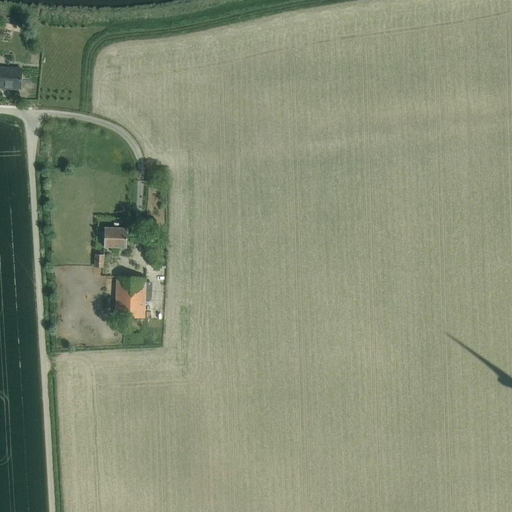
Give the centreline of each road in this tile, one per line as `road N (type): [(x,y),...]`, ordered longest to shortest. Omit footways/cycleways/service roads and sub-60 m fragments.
road 1 (unclassified): [(50,511),(28,110)]
road 2 (unclassified): [(138,152),(90,118),(28,110)]
